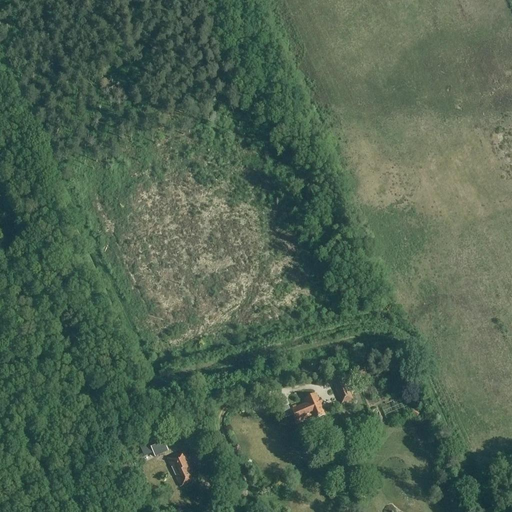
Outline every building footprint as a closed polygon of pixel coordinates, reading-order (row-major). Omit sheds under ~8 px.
[(350,373),(352,380),(364,377),(362,369),(350,373)] [(347,387),(344,381),(335,385),(341,398),(340,399),(341,403),(352,399),(349,393),(347,387)] [(347,387),(349,393),(357,390),(354,384),(347,387)] [(306,405),(292,411),(297,422),(311,416),(313,421),(325,416),(316,395),(304,400),(306,405)] [(148,443),(151,448),(159,445),(159,446),(164,444),(161,438),(148,443)] [(159,446),(159,445),(151,448),(154,457),(163,454),(159,446)] [(184,451),(168,459),(181,487),(192,482),(187,471),(192,469),(184,451)] [(352,472),(343,477),(354,496),(361,492),(358,486),(357,488),(352,480),(356,478),(352,472)]
